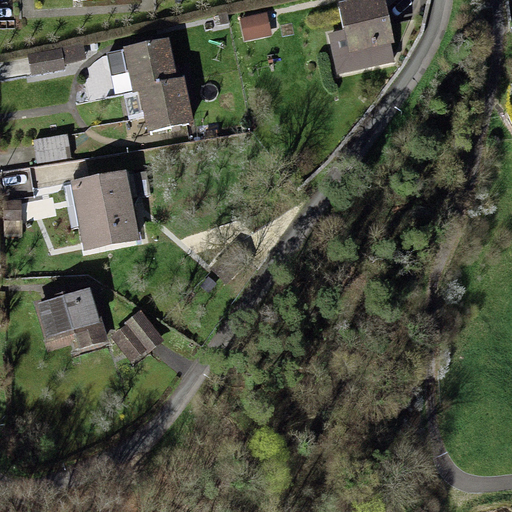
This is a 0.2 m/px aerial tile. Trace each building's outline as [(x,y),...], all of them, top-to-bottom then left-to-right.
[(360,0),(361,2),(339,6),(344,30),(348,53),(370,48),(374,66),(395,62),(388,25),(383,0),(360,0)] [(245,40),(269,35),(265,13),(240,18),(245,40)] [(348,53),(344,30),(328,33),(336,74),(374,66),(370,48),(348,53)] [(170,36),(123,46),(124,50),(107,53),(111,74),(128,71),(132,91),(159,86),(158,82),(178,78),(170,36)] [(62,48),(28,55),(32,75),(66,69),(62,48)] [(132,91),(128,71),(111,74),(115,95),(124,93),(132,91)] [(159,86),(132,91),(124,93),(129,120),(144,116),(148,132),(194,123),(185,76),(178,78),(158,82),(159,86)] [(67,134),(32,139),(36,164),(70,159),(67,134)] [(127,170),(70,180),(82,250),(140,240),(127,170)] [(146,171),(134,173),(139,198),(151,196),(146,171)] [(22,219),(21,201),(3,202),(3,220),(22,219)] [(237,238),(210,269),(226,283),(253,252),(237,238)] [(89,287),(33,304),(44,343),(74,334),(79,350),(109,341),(101,317),(98,318),(89,287)] [(125,323),(148,352),(164,340),(141,310),(125,323)]
